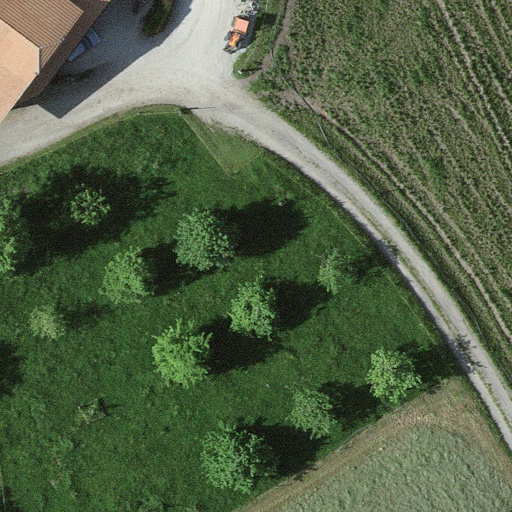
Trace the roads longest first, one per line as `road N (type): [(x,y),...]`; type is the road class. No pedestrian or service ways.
road 1 (track): [(511,421),(436,284),(309,141),(256,104),(196,77)]
road 2 (track): [(196,77),(126,85),(0,137)]
